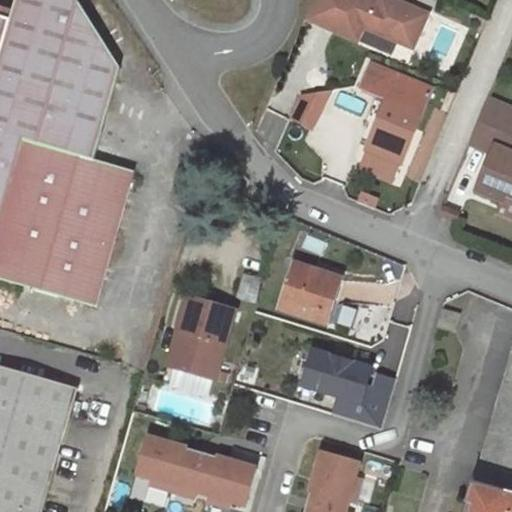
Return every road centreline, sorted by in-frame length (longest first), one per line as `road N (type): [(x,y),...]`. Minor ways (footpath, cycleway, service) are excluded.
road 1 (residential): [(273,511),(302,421),(390,445),(447,260)]
road 2 (residential): [(411,242),(299,200),(239,144),(140,0)]
road 3 (residential): [(511,0),(411,242)]
road 4 (unknown): [(443,511),(504,320)]
